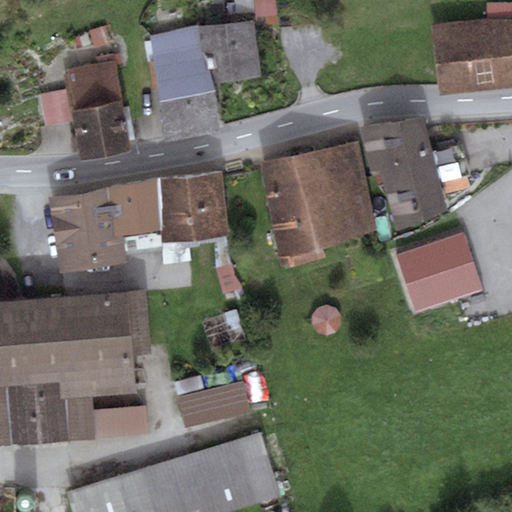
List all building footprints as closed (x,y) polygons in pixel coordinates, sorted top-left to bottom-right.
[(276,0),(241,0),(241,13),(255,12),(255,17),(277,16),(276,0)] [(299,0),(276,0),(277,16),(300,14),(299,0)] [(485,20),(434,24),(441,93),(511,85),(511,3),(488,3),(485,20)] [(196,25),(214,84),(261,76),(254,20),(229,25),(196,25)] [(214,84),(196,25),(150,36),(161,100),(165,138),(218,129),(216,91),(214,84)] [(105,26),(90,31),(95,47),(111,42),(105,26)] [(123,64),(121,52),(94,57),(95,65),(68,69),(74,110),(71,111),(73,121),(79,159),(131,151),(116,65),(123,64)] [(65,89),(40,94),(46,127),(73,121),(71,111),(69,111),(65,89)] [(423,116),(362,128),(370,173),(381,171),(434,166),(466,160),(463,144),(431,150),(423,116)] [(354,142),(259,163),(276,250),(277,257),(284,271),(324,259),(321,249),(377,233),(354,142)] [(434,166),(381,171),(395,230),(446,208),(438,180),(469,175),(466,160),(434,166)] [(160,179),(164,243),(190,240),(214,237),(226,236),(229,236),(222,170),(160,179)] [(164,249),(164,243),(160,179),(105,187),(82,195),(48,198),(59,274),(125,264),(124,253),(164,249)] [(463,230),(398,251),(417,308),(481,287),(463,230)] [(226,236),(214,237),(215,268),(224,295),(241,289),(231,264),(226,236)] [(190,240),(164,243),(164,249),(165,264),(192,262),(190,240)] [(146,288),(0,301),(0,446),(146,434),(143,406),(92,411),(91,398),(138,394),(135,358),(153,356),(146,288)] [(326,305),(317,308),(311,315),(311,325),(316,332),(325,335),(337,332),(342,324),(340,315),(336,308),(326,305)] [(200,375),(174,382),(178,396),(204,388),(200,375)] [(242,382),(179,399),(187,429),(250,412),(242,382)] [(259,435),(71,493),(76,511),(236,511),(279,499),(259,435)] [(16,504),(18,508),(22,511),(27,511),(32,509),(34,505),(34,501),(32,497),(29,494),(24,494),(20,495),(17,499),(16,504)]
